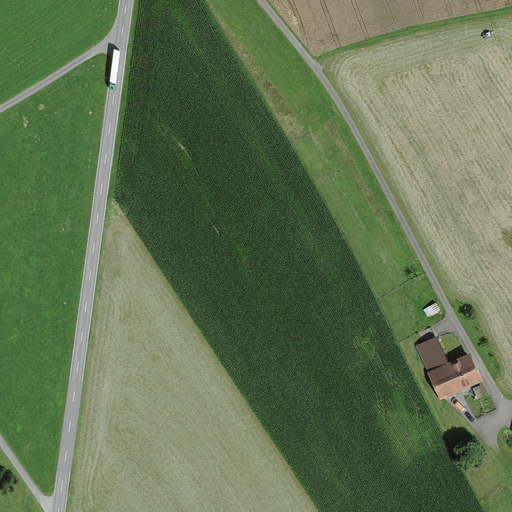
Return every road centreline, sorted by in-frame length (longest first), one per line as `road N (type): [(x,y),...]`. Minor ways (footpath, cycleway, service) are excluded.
road 1 (tertiary): [(127,0),(59,511)]
road 2 (track): [(508,413),(327,83),(260,0)]
